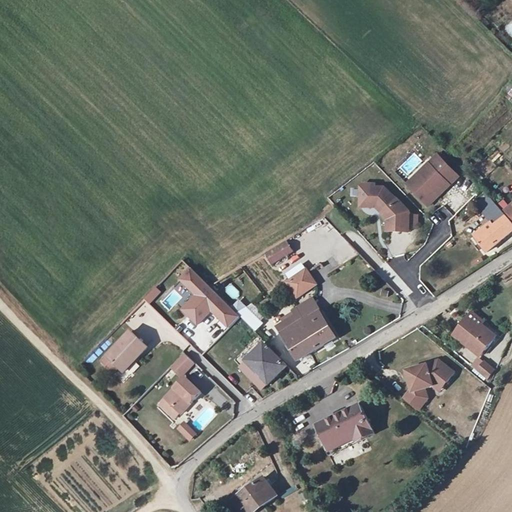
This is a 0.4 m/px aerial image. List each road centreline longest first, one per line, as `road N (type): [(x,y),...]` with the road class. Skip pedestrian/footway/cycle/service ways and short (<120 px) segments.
road 1 (residential): [(511,255),(371,349),(254,413),(175,484)]
road 2 (track): [(0,300),(175,484)]
